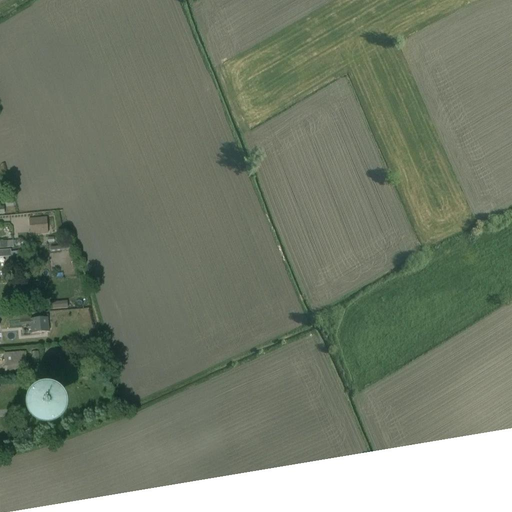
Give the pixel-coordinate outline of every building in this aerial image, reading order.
[(37,221),(37,234),(56,234),(56,221),(37,221)] [(55,240),(57,254),(67,253),(65,238),(55,240)] [(80,323),(66,324),(66,333),(80,332),(80,323)] [(24,373),(24,368),(26,368),(26,356),(12,357),(12,374),(24,373)] [(53,408),(51,406),(49,405),(46,405),(44,405),(42,406),(40,408),(39,410),(38,412),(38,414),(39,417),(40,419),(41,420),(43,421),(45,422),(48,422),(50,421),(52,420),(54,418),(55,416),(55,414),(55,412),(54,410),(53,408)]
